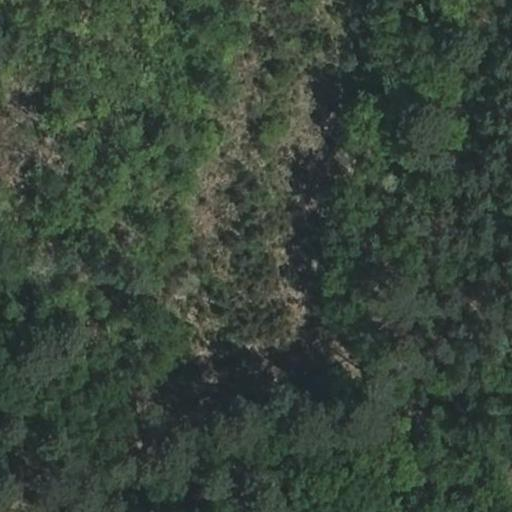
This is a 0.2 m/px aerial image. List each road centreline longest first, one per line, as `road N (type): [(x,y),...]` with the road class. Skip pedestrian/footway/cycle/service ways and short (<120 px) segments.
road 1 (track): [(0,429),(266,492),(511,424)]
road 2 (track): [(378,461),(511,498)]
